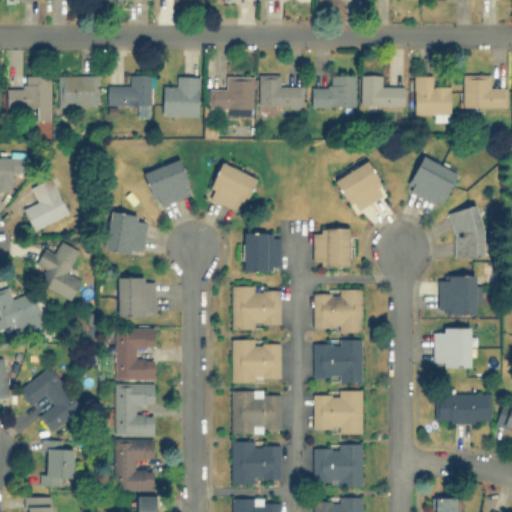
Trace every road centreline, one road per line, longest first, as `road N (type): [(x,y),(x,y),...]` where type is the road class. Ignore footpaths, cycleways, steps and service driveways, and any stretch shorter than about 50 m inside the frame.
road 1 (residential): [(511,34),(0,34)]
road 2 (residential): [(192,511),(191,248)]
road 3 (residential): [(398,511),(396,249)]
